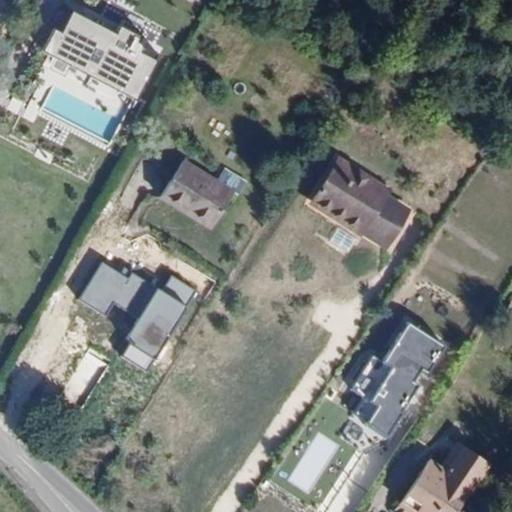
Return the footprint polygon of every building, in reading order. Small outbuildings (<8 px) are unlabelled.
[(119,88),(145,37),(119,23),(115,30),(76,11),(54,55),(119,88)] [(406,211),(382,196),(385,190),(338,160),(310,203),(358,234),(359,232),(384,247),(406,211)] [(214,223),(234,193),(239,196),(246,185),(223,171),(216,182),(182,161),(160,196),(198,221),(201,215),(214,223)] [(211,229),(214,223),(201,215),(198,221),(211,229)] [(348,252),(357,236),(341,226),(332,242),(348,252)] [(361,416),(395,433),(450,346),(416,323),(391,362),(375,353),(354,386),(365,396),(361,416)] [(473,446),(452,477),(468,488),(489,457),(473,446)] [(412,511),(452,511),(468,488),(452,477),(426,459),(416,475),(423,480),(404,506),(412,511)] [(404,506),(423,480),(416,475),(398,501),(404,506)]
